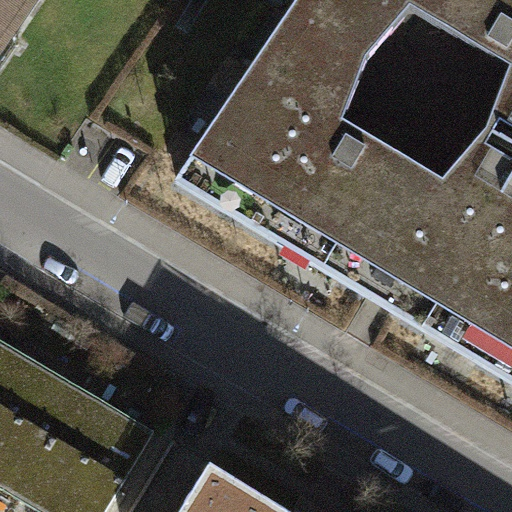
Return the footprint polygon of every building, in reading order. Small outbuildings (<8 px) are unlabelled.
[(0,0),(0,48),(32,0),(0,0)] [(511,0),(300,0),(174,185),(370,308),(415,336),(511,178),(511,0)] [(511,391),(511,178),(415,336),(511,391)] [(0,388),(18,359),(0,347),(0,388)] [(0,458),(50,377),(18,359),(0,388),(0,458)] [(0,484),(4,487),(22,499),(80,398),(50,377),(0,458),(0,484)] [(38,507),(45,511),(61,511),(116,418),(80,398),(22,499),(38,507)] [(104,511),(148,437),(116,418),(61,511),(104,511)] [(279,511),(210,468),(182,511),(279,511)]
